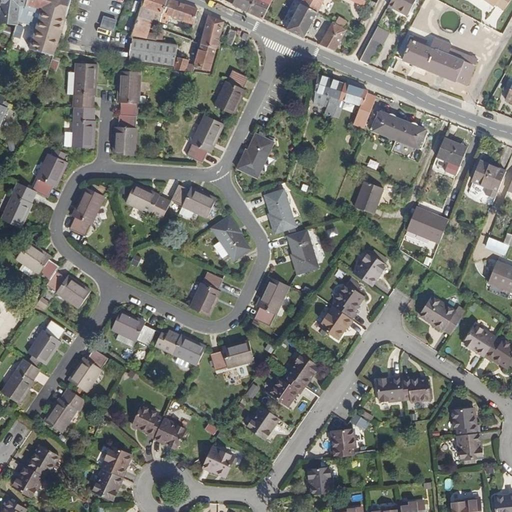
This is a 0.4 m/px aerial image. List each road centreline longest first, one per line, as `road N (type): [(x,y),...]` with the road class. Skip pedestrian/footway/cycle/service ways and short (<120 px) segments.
road 1 (residential): [(114,287),(201,327),(215,330),(238,316),(264,244),(219,176)]
road 2 (secondary): [(282,37),(511,135)]
road 3 (residential): [(264,498),(384,333)]
road 4 (residential): [(104,168),(77,178),(57,236),(114,287)]
road 5 (residential): [(282,37),(219,176)]
road 6 (residential): [(384,333),(511,412)]
road 7 (unclassified): [(34,411),(114,287)]
